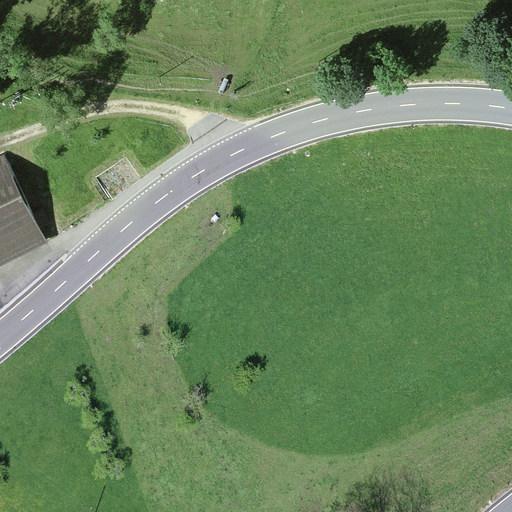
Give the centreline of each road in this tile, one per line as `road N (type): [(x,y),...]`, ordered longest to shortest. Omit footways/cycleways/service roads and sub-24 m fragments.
road 1 (secondary): [(511,108),(390,105),(283,128),(160,199),(0,336)]
road 2 (track): [(241,148),(165,113),(126,111),(0,148)]
road 3 (track): [(0,62),(126,111)]
